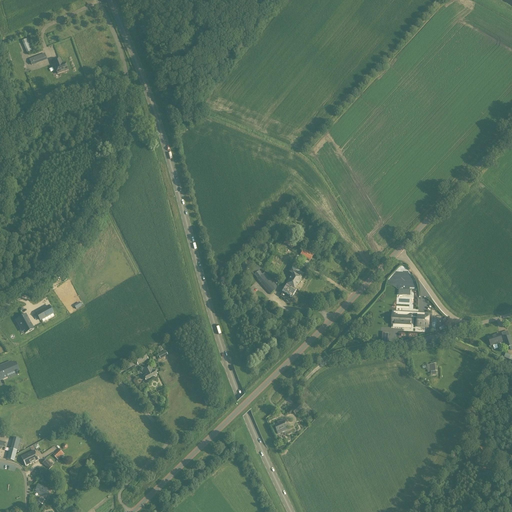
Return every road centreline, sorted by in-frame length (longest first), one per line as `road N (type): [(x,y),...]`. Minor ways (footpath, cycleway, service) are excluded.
road 1 (primary): [(290,511),(228,369),(150,100),(110,0)]
road 2 (tertiary): [(133,511),(398,250)]
road 3 (unclassified): [(0,307),(46,279),(79,238),(122,143),(126,74),(98,0)]
road 4 (unclassified): [(278,409),(325,362),(442,334),(456,319)]
road 5 (tertiary): [(398,250),(511,130)]
